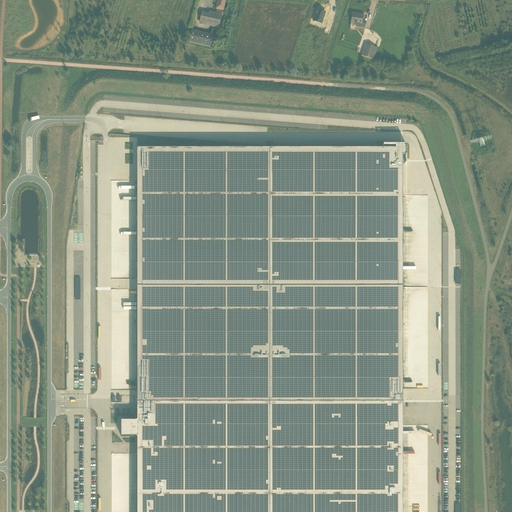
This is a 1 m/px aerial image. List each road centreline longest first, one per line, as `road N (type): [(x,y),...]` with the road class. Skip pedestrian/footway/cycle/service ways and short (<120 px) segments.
road 1 (unclassified): [(49,511),(48,197),(34,178)]
road 2 (unclassified): [(23,178),(9,197),(9,511)]
